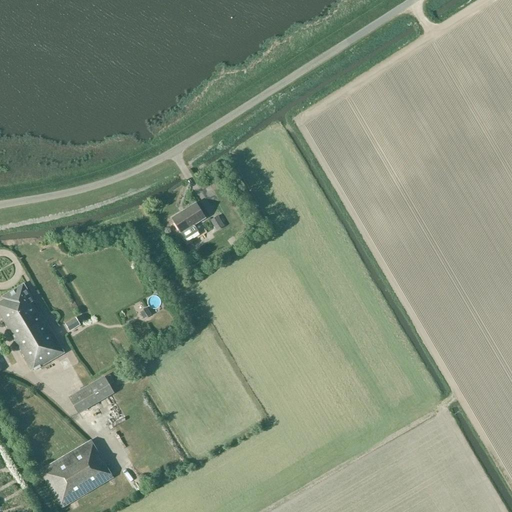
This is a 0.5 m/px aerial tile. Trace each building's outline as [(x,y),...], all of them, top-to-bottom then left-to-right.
[(199,232),(195,225),(205,219),(195,203),(183,211),(185,214),(173,221),(186,240),(199,232)] [(224,226),(218,215),(210,221),(216,231),(224,226)] [(0,313),(33,371),(64,353),(24,284),(2,297),(3,300),(0,302),(0,313)] [(140,312),(144,319),(151,315),(147,308),(140,312)] [(69,331),(80,325),(76,318),(65,324),(69,331)] [(114,393),(109,385),(114,382),(110,375),(105,378),(104,376),(68,397),(78,414),(114,393)] [(113,477),(91,440),(39,470),(62,508),(113,477)]
